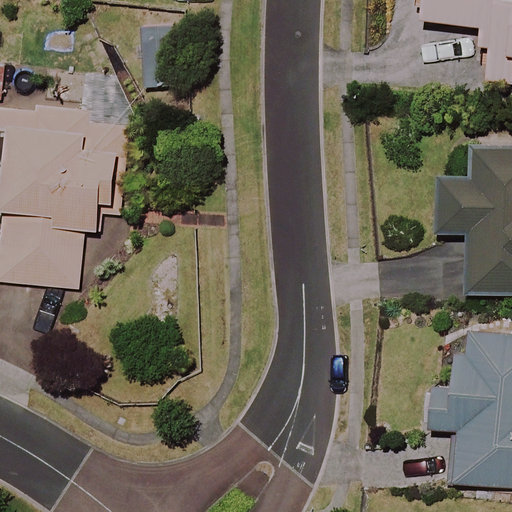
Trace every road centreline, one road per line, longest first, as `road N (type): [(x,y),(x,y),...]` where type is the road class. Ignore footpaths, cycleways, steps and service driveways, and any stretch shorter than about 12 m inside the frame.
road 1 (residential): [(222,511),(260,474),(287,424),(300,374),(298,0)]
road 2 (residential): [(111,511),(0,437)]
